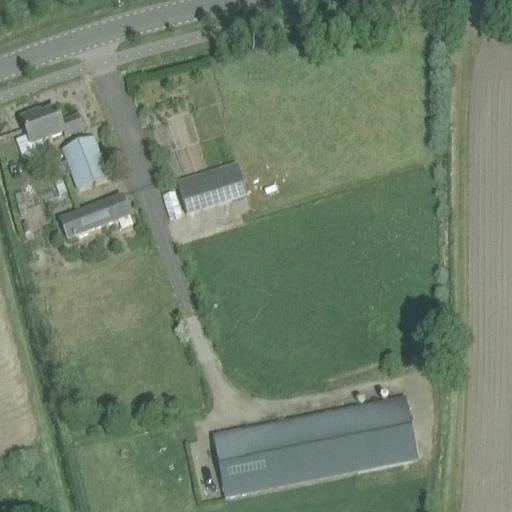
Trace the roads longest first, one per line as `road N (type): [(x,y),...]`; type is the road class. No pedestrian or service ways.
road 1 (track): [(468,0),(465,317),(448,511)]
road 2 (tertiary): [(0,72),(89,36),(245,0)]
